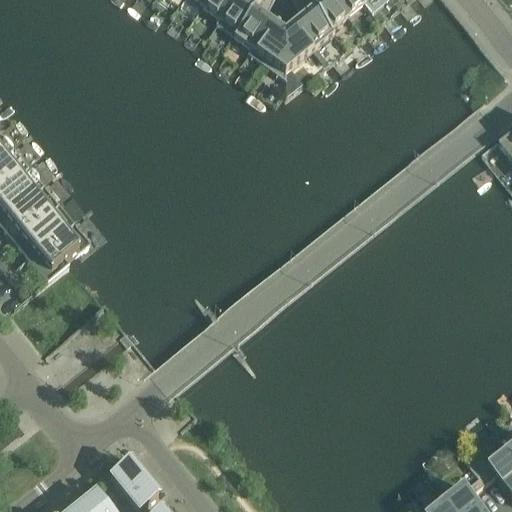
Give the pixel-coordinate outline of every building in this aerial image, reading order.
[(185,0),(202,12),(210,0),(185,0)] [(210,0),(202,12),(218,24),(219,25),(237,0),(210,0)] [(233,42),(260,5),(253,0),(237,0),(219,25),(218,24),(215,29),(233,42)] [(269,0),(262,0),(260,5),(270,12),(274,3),(269,0)] [(301,0),(293,0),(290,3),(295,11),(304,4),(305,4),(301,0)] [(304,4),(329,35),(330,35),(346,22),(328,0),(309,0),(305,4),(304,4)] [(328,0),(346,22),(363,8),(356,0),(328,0)] [(356,0),(363,8),(372,0),(356,0)] [(333,39),(330,35),(329,35),(304,4),(295,11),(301,23),(295,28),(316,53),(333,39)] [(270,12),(260,5),(233,42),(250,54),(251,55),(270,28),(264,24),(270,12)] [(284,86),(283,38),(270,28),(251,55),(250,54),(247,59),(284,86)] [(285,78),(316,53),(295,28),(283,38),(284,86),(285,86),(285,80),(285,78)] [(324,64),(316,53),(312,56),(321,67),(324,64)] [(511,139),(500,150),(511,165),(511,139)] [(0,192),(17,179),(2,160),(0,161),(0,192)] [(0,223),(32,198),(17,179),(0,192),(0,223)] [(47,216),(32,198),(0,223),(0,231),(11,245),(47,216)] [(26,264),(62,235),(47,216),(11,245),(26,264)] [(78,254),(62,235),(26,264),(46,289),(54,282),(68,271),(64,266),(78,254)] [(12,275),(3,263),(0,264),(0,273),(6,281),(12,275)] [(6,281),(15,293),(22,287),(12,275),(6,281)] [(470,472),(479,483),(484,490),(496,481),(511,500),(511,459),(506,453),(487,468),(482,462),(470,472)] [(133,511),(143,511),(157,501),(155,499),(156,498),(149,489),(148,490),(130,467),(110,483),(133,511)] [(479,483),(448,509),(450,511),(483,511),(473,499),(484,490),(479,483)] [(104,511),(94,499),(91,501),(90,501),(81,508),(82,509),(77,511),(104,511)]
